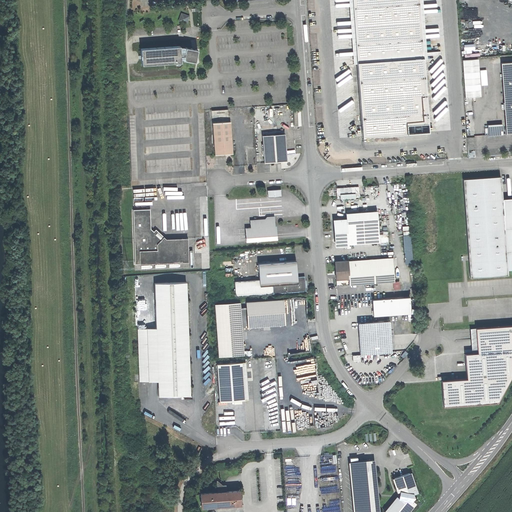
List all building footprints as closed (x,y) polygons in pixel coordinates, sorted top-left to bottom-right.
[(417,0),(349,0),(359,138),(426,133),(417,0)] [(189,15),(182,12),(179,21),(186,24),(189,15)] [(180,44),(143,47),(144,63),(181,61),(181,57),(180,44)] [(180,44),(181,57),(198,61),(199,61),(201,48),(195,47),(180,44)] [(479,58),(463,59),(466,96),(481,95),(479,58)] [(511,62),(502,64),(507,132),(511,132),(511,62)] [(232,122),(212,123),(214,154),(228,153),(234,153),(232,122)] [(489,125),(490,134),(504,133),(503,125),(489,125)] [(285,131),(264,132),(266,161),(276,161),(287,160),(287,153),(285,131)] [(501,175),(464,177),(469,257),(471,277),(508,274),(508,269),(511,268),(511,197),(502,198),(501,175)] [(360,185),(337,187),(337,198),(361,197),(360,185)] [(133,211),(135,264),(186,262),(185,238),(162,239),(156,233),(151,229),(150,210),(133,211)] [(378,212),(345,214),(345,219),(332,220),(334,246),(380,243),(378,212)] [(246,234),(247,241),(278,239),(277,232),(276,215),(273,216),(268,216),(265,218),(251,219),(251,226),(246,227),(246,234)] [(404,234),(405,263),(413,263),(412,234),(404,234)] [(392,257),(334,261),(335,273),(336,284),(351,283),(394,280),(394,272),(392,257)] [(297,261),(259,264),(260,278),(235,279),(236,296),(306,290),(306,283),(305,275),(298,276),(297,267),(297,261)] [(186,353),(183,283),(154,284),(156,328),(137,329),(139,381),(152,380),(158,380),(159,396),(188,395),(186,353)] [(411,296),(373,298),(374,314),(412,312),(411,296)] [(284,298),(246,301),(247,313),(248,326),(286,324),(285,311),(284,298)] [(228,302),(215,303),(219,355),(232,354),(245,354),(240,301),(228,302)] [(390,320),(359,322),(360,334),(361,353),(392,351),(390,320)] [(511,371),(511,326),(475,329),(476,352),(464,352),(465,379),(441,381),(442,405),(496,401),(511,371)] [(244,361),(217,363),(219,400),(246,398),(244,361)] [(376,458),(349,461),(354,511),(380,511),(378,490),(376,458)] [(396,493),(399,492),(398,496),(416,497),(415,494),(417,492),(410,473),(391,478),(396,493)] [(217,479),(218,491),(227,491),(226,487),(226,484),(223,484),(217,479)] [(218,491),(200,493),(201,507),(241,504),(240,490),(227,491),(218,491)] [(416,497),(398,496),(383,511),(408,511),(417,503),(413,499),(416,497)]
